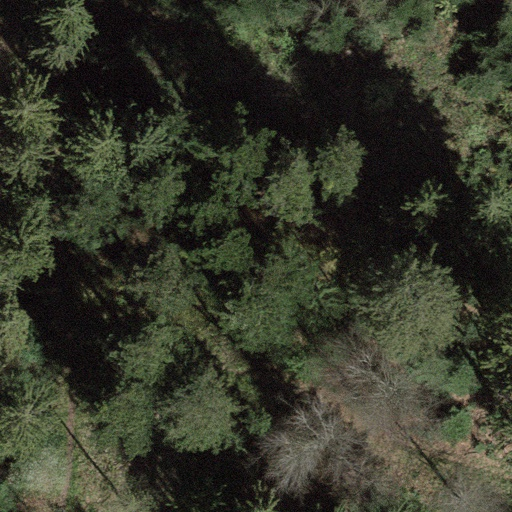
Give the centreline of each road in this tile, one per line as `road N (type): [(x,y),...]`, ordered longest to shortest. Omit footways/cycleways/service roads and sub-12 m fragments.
road 1 (track): [(68,511),(70,339),(35,0)]
road 2 (track): [(511,483),(66,307)]
